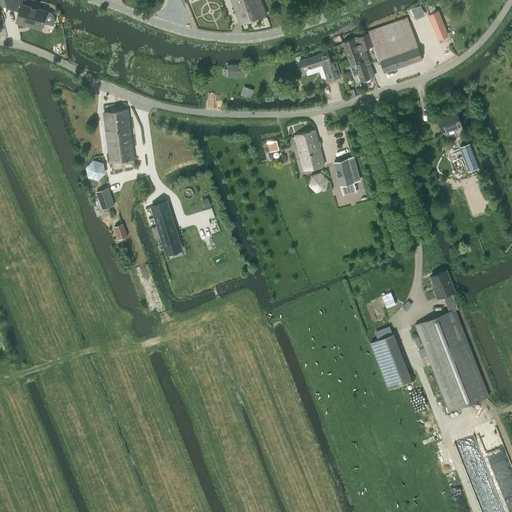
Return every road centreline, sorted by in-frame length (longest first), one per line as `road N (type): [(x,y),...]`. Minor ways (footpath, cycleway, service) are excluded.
road 1 (residential): [(0,43),(156,104),(210,113),(309,112),(444,68),(486,36),(510,0)]
road 2 (unclassified): [(100,0),(195,34),(236,38),(289,29),(367,0)]
